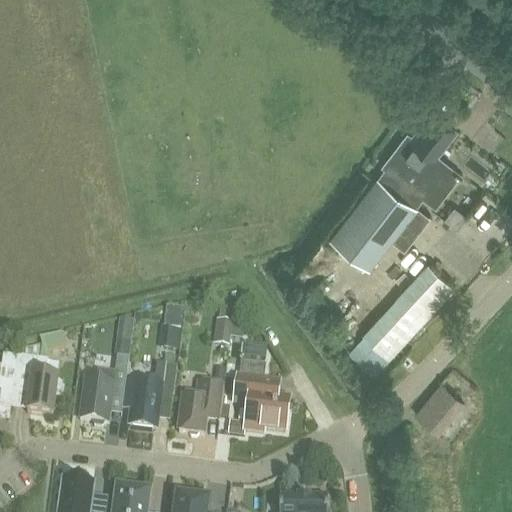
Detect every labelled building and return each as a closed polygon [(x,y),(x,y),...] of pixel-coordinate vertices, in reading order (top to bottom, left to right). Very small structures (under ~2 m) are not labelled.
[(455,133),(456,132),(430,111),(429,113),(430,113),(417,130),(412,137),(407,133),(383,165),(425,197),(449,166),(437,156),(455,133)] [(377,176),(329,238),(368,269),(391,240),(404,250),(430,217),(417,207),(417,206),(378,176),(377,176)] [(455,207),(445,219),(457,228),(467,216),(455,207)] [(429,264),(364,335),(388,359),(454,289),(429,264)] [(222,298),(221,306),(219,323),(232,325),(234,311),(235,303),(236,294),(235,294),(231,295),(230,299),(222,298)] [(234,311),(232,325),(242,326),(243,317),(243,314),(243,312),(234,311)] [(118,334),(132,336),(134,323),(119,321),(118,334)] [(233,325),(219,323),(216,345),(230,347),(233,325)] [(162,329),(160,341),(179,343),(181,331),(168,330),(162,329)] [(63,342),(62,335),(41,340),(43,347),(45,355),(49,354),(65,350),(63,342)] [(0,380),(0,412),(11,413),(14,385),(16,369),(18,357),(3,357),(0,380)] [(62,385),(57,382),(57,380),(46,378),(48,361),(18,357),(16,369),(14,385),(31,387),(27,414),(52,418),(55,398),(60,395),(62,385)] [(169,357),(165,361),(164,366),(176,368),(177,358),(169,357)] [(97,372),(95,382),(85,381),(80,421),(92,423),(94,428),(102,429),(105,425),(109,425),(112,402),(124,403),(129,359),(117,358),(115,375),(97,372)] [(279,384),(264,382),(266,366),(240,363),(235,405),(249,407),(245,432),(263,435),(264,431),(285,433),(290,402),(277,400),(279,384)] [(130,428),(156,431),(160,402),(173,403),(177,368),(157,365),(155,379),(151,379),(150,386),(136,385),(130,428)] [(464,403),(441,383),(415,414),(438,434),(464,403)] [(219,424),(220,416),(224,388),(199,385),(197,400),(184,399),(179,434),(189,436),(191,439),(197,440),(199,437),(203,438),(206,422),(219,424)] [(231,423),(229,436),(244,438),(245,425),(231,423)] [(426,461),(428,478),(445,476),(444,459),(426,461)] [(88,483),(70,480),(69,484),(64,483),(61,505),(57,505),(56,511),(89,511),(92,487),(87,487),(88,483)] [(147,511),(150,495),(117,491),(114,511),(147,511)] [(177,498),(175,511),(207,511),(209,503),(177,498)] [(280,499),(279,511),(327,511),(328,511),(328,499),(280,499)]
